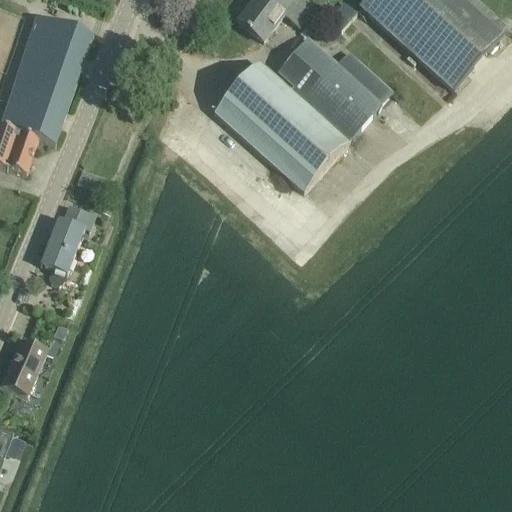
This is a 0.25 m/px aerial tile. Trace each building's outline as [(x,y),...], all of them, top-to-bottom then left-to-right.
[(308,13),(290,0),(256,0),(237,26),(263,45),(283,19),(297,29),(308,13)] [(467,0),(370,0),(361,11),(451,92),(504,33),(467,0)] [(355,16),(343,4),(334,14),(338,18),(331,26),(339,34),(355,16)] [(0,170),(7,173),(26,179),(37,144),(55,150),(93,40),(74,34),(38,22),(1,132),(0,131),(0,170)] [(306,36),(274,72),(346,138),(393,93),(343,49),(330,56),(306,36)] [(258,67),(214,116),(305,197),(346,150),(258,67)] [(82,173),(76,187),(100,196),(105,183),(82,173)] [(64,188),(60,197),(78,207),(83,199),(64,188)] [(58,224),(40,269),(51,274),(49,281),(49,282),(49,283),(49,284),(50,285),(50,286),(51,287),(52,288),(53,288),(54,289),(55,289),(56,289),(57,289),(58,289),(59,289),(60,289),(61,288),(62,288),(62,287),(63,287),(66,279),(84,234),(89,236),(95,221),(86,218),(68,211),(62,226),(58,224)] [(62,343),(67,332),(58,328),(53,339),(62,343)] [(0,368),(5,370),(12,349),(3,346),(0,354),(0,368)] [(1,390),(20,398),(27,401),(46,357),(39,354),(20,346),(15,359),(17,360),(12,370),(10,369),(1,390)] [(0,464),(3,466),(5,459),(14,462),(18,452),(21,453),(25,444),(0,434),(0,464)]
